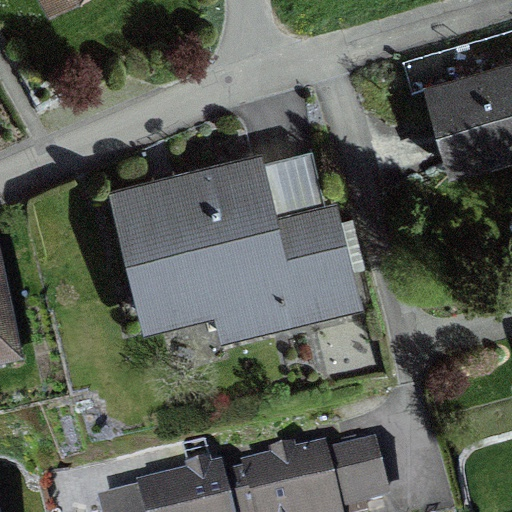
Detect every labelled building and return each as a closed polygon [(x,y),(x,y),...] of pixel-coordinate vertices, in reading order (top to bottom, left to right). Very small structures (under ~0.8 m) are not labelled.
[(451,170),(511,152),(511,62),(428,86),(451,170)] [(332,223),(329,210),(269,225),(254,162),(119,194),(150,319),(215,302),(223,334),(352,303),(343,267),(363,262),(352,218),(332,223)] [(0,363),(16,360),(0,283),(0,363)] [(368,442),(325,453),(339,508),(382,497),(368,442)] [(339,511),(339,508),(325,453),(325,450),(245,469),(246,473),(223,479),(230,511),(339,511)] [(105,511),(230,511),(223,479),(220,470),(103,500),(105,511)]
